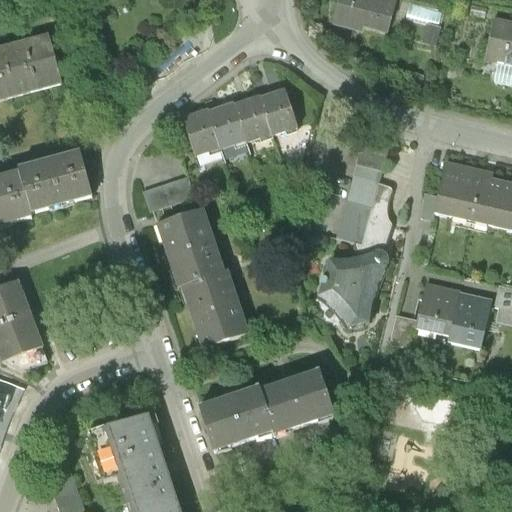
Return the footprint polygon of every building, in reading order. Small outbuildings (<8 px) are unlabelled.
[(372,0),(371,3),(360,0),(339,0),(333,23),(387,37),(397,0),(372,0)] [(442,14),(409,6),(405,24),(425,29),(438,32),(442,14)] [(511,26),(494,22),(484,66),(497,69),(494,85),(511,88),(511,26)] [(438,32),(425,29),(421,47),(435,51),(439,32),(438,32)] [(48,39),(0,51),(0,67),(9,101),(60,86),(48,39)] [(0,102),(9,101),(0,67),(0,102)] [(284,95),(260,103),(271,137),(272,139),(297,131),(284,95)] [(246,146),(271,137),(260,103),(259,101),(233,110),(245,144),(246,146)] [(220,153),(245,144),(233,110),(233,108),(208,116),(219,151),(220,153)] [(194,159),(219,151),(208,116),(207,113),(182,122),(194,159)] [(387,152),(361,145),(335,243),(355,248),(361,250),(377,188),(387,152)] [(17,173),(17,177),(29,216),(87,200),(90,195),(79,156),(17,173)] [(437,202),(434,218),(480,229),(511,236),(511,190),(490,186),(491,182),(445,171),(437,202)] [(17,177),(0,181),(0,227),(29,220),(29,216),(17,177)] [(187,180),(142,194),(148,215),(194,201),(187,180)] [(357,259),(371,253),(379,252),(384,254),(391,228),(387,220),(387,210),(392,192),(377,188),(361,250),(355,248),(355,254),(357,259)] [(431,225),(434,218),(437,202),(425,198),(421,222),(431,225)] [(179,291),(183,289),(223,276),(202,214),(158,229),(179,291)] [(330,262),(319,297),(330,305),(342,317),(348,328),(368,323),(370,309),(374,295),(382,274),(388,264),(387,259),(384,254),(379,252),(371,253),(357,259),(344,262),(330,262)] [(228,274),(223,276),(183,289),(204,353),(249,339),(228,274)] [(0,326),(27,316),(15,284),(0,289),(0,326)] [(425,288),(416,326),(415,331),(416,332),(449,340),(458,302),(460,296),(425,288)] [(511,292),(499,290),(494,311),(499,312),(495,327),(511,330),(511,292)] [(490,309),(458,302),(449,340),(448,346),(480,352),(490,309)] [(27,316),(0,326),(0,361),(1,364),(21,374),(46,365),(27,316)] [(395,321),(389,349),(411,354),(416,332),(415,331),(416,326),(395,321)] [(320,378),(261,398),(274,435),(276,440),(335,420),(320,378)] [(0,410),(5,413),(10,398),(0,394),(0,410)] [(260,395),(201,415),(215,456),(274,435),(261,398),(260,395)] [(118,482),(128,511),(163,511),(178,507),(149,418),(90,437),(106,486),(118,482)] [(81,511),(65,465),(42,474),(56,511),(81,511)]
